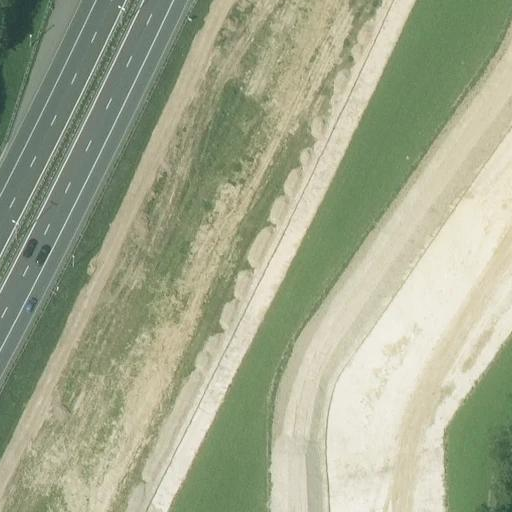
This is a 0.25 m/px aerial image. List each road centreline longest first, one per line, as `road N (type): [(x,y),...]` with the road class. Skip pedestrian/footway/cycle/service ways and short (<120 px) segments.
road 1 (track): [(228,0),(0,488)]
road 2 (motorway): [(0,336),(164,0)]
road 3 (motorway): [(103,0),(0,209)]
